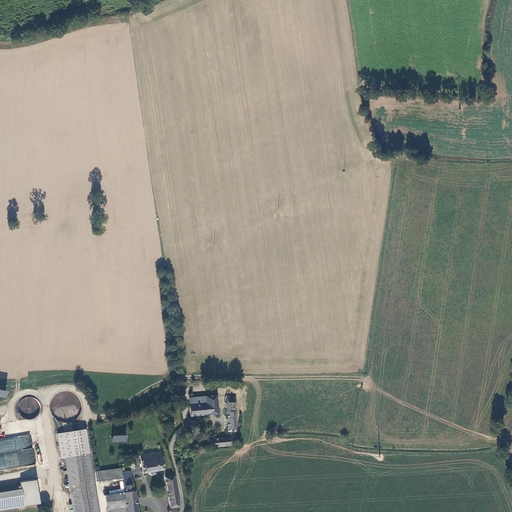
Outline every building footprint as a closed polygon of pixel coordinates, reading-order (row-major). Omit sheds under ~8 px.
[(0,397),(7,399),(9,392),(0,389),(0,397)] [(205,402),(188,403),(189,415),(205,413),(205,414),(217,413),(215,393),(204,394),(205,402)] [(188,403),(205,402),(204,394),(188,395),(188,403)] [(226,396),(227,431),(236,430),(234,396),(226,396)] [(38,417),(36,398),(23,399),(24,418),(38,417)] [(97,511),(84,427),(80,428),(93,511),(97,511)] [(93,511),(80,428),(57,432),(61,457),(64,457),(69,483),(70,485),(74,511),(93,511)] [(0,469),(35,465),(31,434),(0,438),(0,469)] [(209,438),(210,445),(230,444),(229,436),(209,438)] [(163,468),(160,451),(138,455),(141,471),(149,470),(150,474),(156,472),(155,469),(163,468)] [(97,483),(124,479),(123,473),(122,467),(96,471),(97,483)] [(132,472),(123,473),(124,479),(124,481),(133,479),(132,472)] [(178,506),(173,475),(164,476),(169,507),(178,506)] [(35,477),(20,480),(21,487),(22,492),(0,496),(0,507),(39,501),(35,477)] [(125,491),(124,491),(126,506),(126,511),(137,511),(133,479),(124,481),(125,491)] [(0,496),(22,492),(21,487),(0,490),(0,496)] [(106,509),(126,506),(124,491),(104,494),(106,509)]
